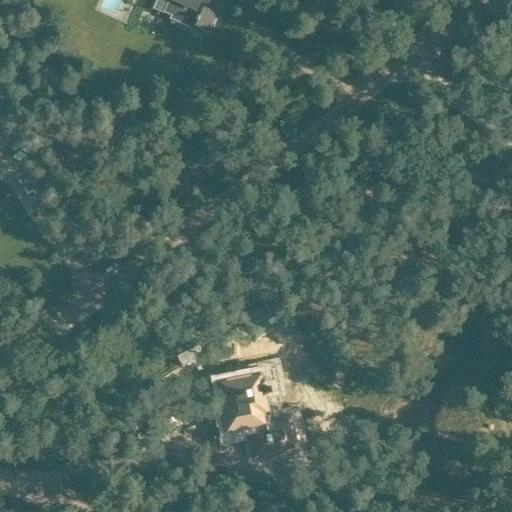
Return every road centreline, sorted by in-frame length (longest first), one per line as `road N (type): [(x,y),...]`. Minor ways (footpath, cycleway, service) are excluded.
road 1 (residential): [(0,353),(478,0)]
road 2 (residential): [(115,511),(0,468)]
